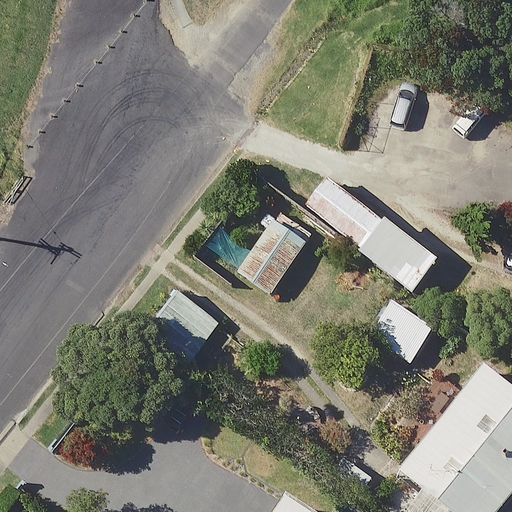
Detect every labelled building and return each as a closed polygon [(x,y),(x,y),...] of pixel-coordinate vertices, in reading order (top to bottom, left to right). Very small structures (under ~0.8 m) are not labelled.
[(362,89),(337,81),(317,140),(341,148),(362,89)] [(440,263),(326,184),(304,216),(352,249),(347,257),(412,303),(440,263)] [(303,254),(270,232),(241,276),(274,298),(303,254)] [(226,322),(176,289),(140,342),(189,376),(226,322)] [(436,333),(393,307),(370,344),(413,370),(436,333)] [(504,511),(511,503),(511,395),(484,373),(398,477),(440,511),(504,511)]
